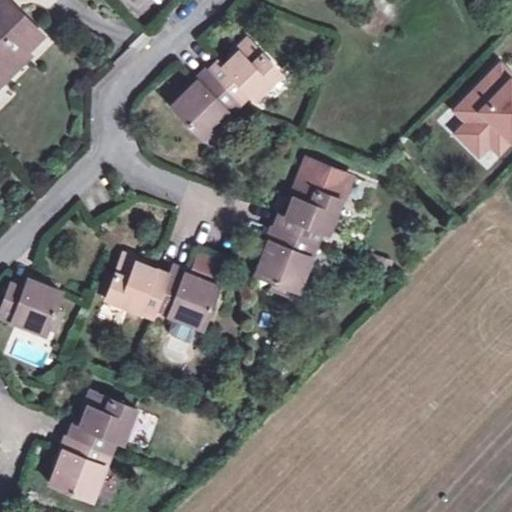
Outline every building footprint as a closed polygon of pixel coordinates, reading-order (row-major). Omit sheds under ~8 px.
[(0,83),(28,57),(24,53),(42,36),(4,0),(1,0),(0,1),(0,83)] [(205,138),(235,110),(252,94),(257,99),(283,74),(250,40),(223,65),(218,61),(207,70),(206,69),(186,87),(189,91),(173,106),(205,138)] [(499,67),(456,113),(467,124),(456,135),(477,155),(488,144),(508,123),(511,127),(511,86),(509,83),(511,80),(499,67)] [(498,153),(511,138),(511,127),(508,123),(488,144),(498,153)] [(274,282),(270,289),(289,296),(291,294),(307,301),(318,274),(307,269),(323,231),(330,235),(343,201),(333,197),(342,173),(306,159),(297,182),(283,215),(279,214),(276,213),(271,225),(265,238),(269,239),(254,273),(274,282)] [(105,300),(152,318),(156,310),(175,317),(170,330),(172,335),(190,342),(195,340),(200,327),(203,328),(220,284),(173,266),(170,274),(145,264),(147,260),(125,251),(105,300)] [(226,263),(200,253),(195,267),(220,276),(226,263)] [(26,289),(11,284),(0,311),(0,316),(46,335),(49,327),(56,329),(62,312),(55,309),(62,290),(30,278),(26,289)] [(79,426),(73,424),(68,437),(65,436),(59,449),(63,450),(50,483),(95,500),(117,442),(122,444),(137,409),(92,391),(79,426)]
